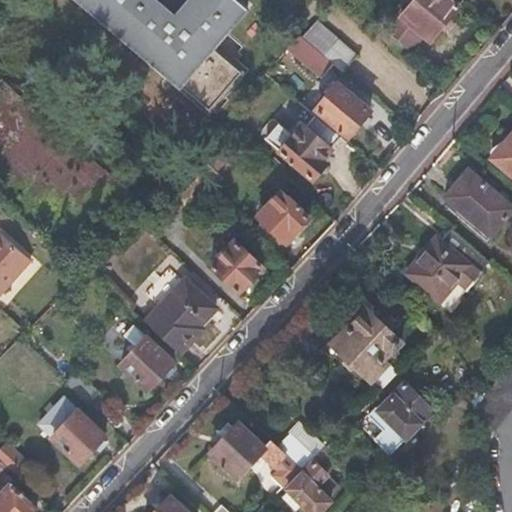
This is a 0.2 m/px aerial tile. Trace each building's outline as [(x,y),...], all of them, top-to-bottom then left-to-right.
[(79,0),(211,115),(244,78),(213,50),(246,11),(234,0),(189,0),(175,17),(156,0),(79,0)] [(461,7),(452,0),(419,0),(404,19),(399,15),(385,31),(413,57),(428,40),(431,42),(461,7)] [(316,24),(303,40),(333,65),(343,74),(356,57),(316,24)] [(299,37),(287,51),(322,79),(333,65),(303,40),(299,37)] [(333,82),(312,107),(349,137),(369,113),(333,82)] [(297,105),(288,116),(305,130),(314,118),(297,105)] [(275,129),(263,144),(310,184),(326,165),(322,161),(341,138),(315,117),(304,131),(300,129),(290,141),(275,129)] [(511,141),(494,161),(511,176),(511,141)] [(211,148),(208,152),(187,173),(198,183),(206,190),(230,166),(211,148)] [(511,205),(469,168),(444,197),(489,236),(511,210),(511,205)] [(206,190),(198,183),(176,206),(192,220),(213,197),(211,196),(206,190)] [(223,183),(211,196),(213,197),(231,215),(243,201),(223,183)] [(282,193),(261,216),(288,242),(310,219),(282,193)] [(442,239),(437,235),(407,269),(441,298),(458,279),(468,287),(481,272),(479,271),(488,261),(450,229),(442,239)] [(0,295),(30,259),(0,233),(0,232),(0,295)] [(236,240),(213,265),(241,292),(265,267),(236,240)] [(165,311),(151,326),(182,354),(221,311),(190,283),(188,285),(174,272),(151,298),(165,311)] [(368,305),(334,339),(372,377),(389,360),(386,357),(402,340),(368,305)] [(126,339),(138,351),(123,366),(150,391),(176,364),(137,328),(126,339)] [(511,359),(481,402),(471,415),(482,424),(493,433),(511,407),(511,359)] [(80,375),(68,388),(88,406),(100,393),(80,375)] [(377,406),(369,414),(384,429),(375,438),(390,454),(435,410),(406,381),(379,408),(377,406)] [(80,411),(54,438),(81,463),(106,437),(80,411)] [(266,446),(240,422),(213,451),(240,477),(261,455),(273,467),(287,452),(280,446),(273,439),(266,446)] [(301,423),(292,434),(315,456),(325,446),(301,423)] [(292,434),(280,446),(287,452),(293,458),(304,468),(315,456),(292,434)] [(8,442),(0,450),(0,459),(8,467),(18,476),(30,463),(8,442)] [(304,468),(293,458),(275,476),(286,486),(304,468)] [(0,511),(37,511),(39,510),(11,485),(3,494),(0,491),(0,475),(8,467),(0,459),(0,511)] [(316,463),(289,490),(311,511),(322,511),(333,502),(318,487),(329,476),(316,463)] [(185,511),(171,498),(157,511),(185,511)]
